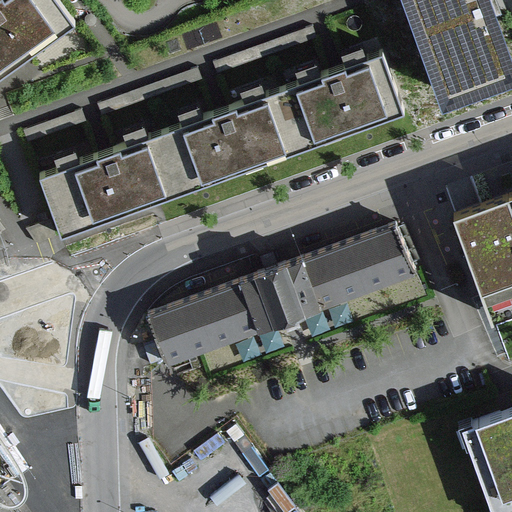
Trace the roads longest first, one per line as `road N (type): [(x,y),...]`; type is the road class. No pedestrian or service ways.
road 1 (residential): [(511,132),(163,256),(133,279)]
road 2 (residential): [(133,279),(98,350),(98,454)]
road 3 (residential): [(133,279),(66,274),(0,298)]
